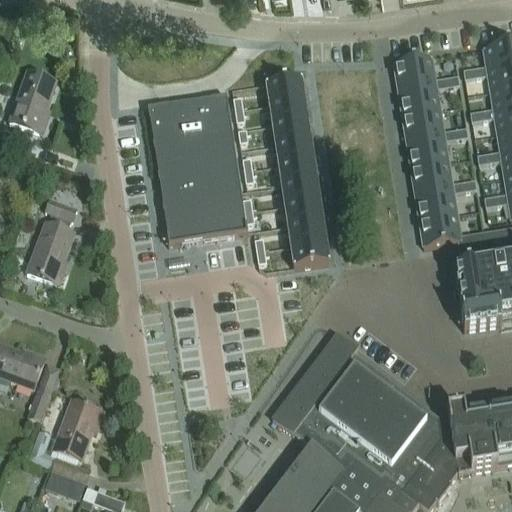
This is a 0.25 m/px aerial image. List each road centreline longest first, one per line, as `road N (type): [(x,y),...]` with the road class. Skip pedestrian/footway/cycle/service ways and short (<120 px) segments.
road 1 (residential): [(107,0),(218,25),(317,33),(511,7)]
road 2 (residential): [(134,352),(97,0)]
road 3 (residential): [(511,373),(431,386),(321,312)]
road 4 (residential): [(158,511),(134,352)]
road 5 (residential): [(134,352),(0,305)]
